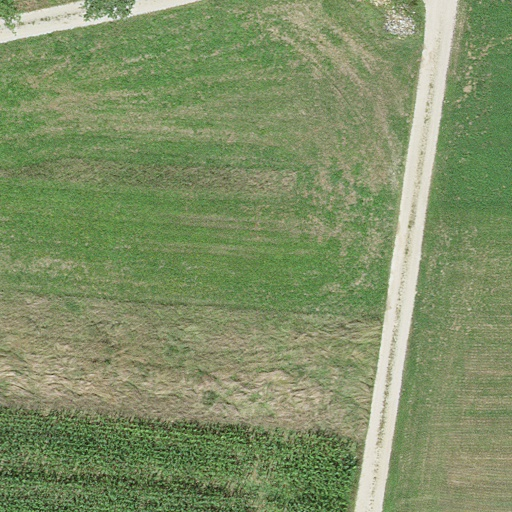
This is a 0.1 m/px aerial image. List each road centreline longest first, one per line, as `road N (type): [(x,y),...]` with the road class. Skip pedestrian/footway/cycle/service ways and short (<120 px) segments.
road 1 (track): [(360,511),(436,0)]
road 2 (track): [(0,24),(136,0)]
